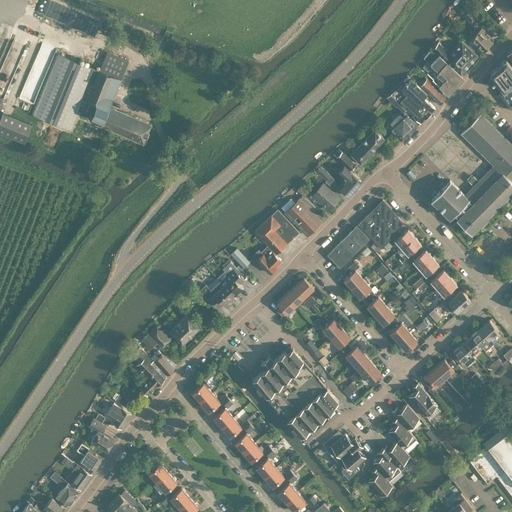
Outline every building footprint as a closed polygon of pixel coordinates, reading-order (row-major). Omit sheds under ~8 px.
[(473,3),(465,11),(474,21),(482,13),(473,3)] [(482,22),(472,32),(469,29),(464,34),(475,45),(480,40),(485,45),(493,37),(486,30),(488,27),(482,22)] [(434,42),(435,42),(455,61),(458,57),(466,64),(479,50),(463,36),(461,37),(459,37),(456,41),(456,43),(452,48),(440,36),(434,42)] [(101,66),(60,49),(35,110),(72,126),(80,106),(105,116),(103,120),(146,138),(154,118),(112,101),(130,56),(109,47),(101,66)] [(437,72),(435,75),(450,89),(465,72),(439,47),(425,61),(437,72)] [(511,59),(508,54),(502,58),(502,59),(492,67),(505,84),(501,88),(511,101),(511,59)] [(436,72),(428,64),(426,65),(430,69),(429,70),(434,74),(436,72)] [(436,103),(425,92),(429,88),(412,73),(402,83),(408,88),(402,95),(406,100),(405,100),(422,117),(436,103)] [(421,80),(441,99),(448,91),(429,73),(421,80)] [(403,106),(406,104),(407,102),(405,100),(392,87),(387,92),(396,101),(397,100),(403,106)] [(403,136),(419,120),(405,105),(389,121),(403,136)] [(0,126),(26,137),(34,119),(5,107),(0,117),(0,126)] [(463,127),(496,160),(489,167),(489,166),(488,167),(489,167),(482,175),(481,174),(481,175),(480,176),(475,171),(470,176),(475,181),(474,182),(473,182),(474,183),(467,190),(451,175),(433,193),(452,212),(455,208),(460,212),(459,214),(472,227),(511,186),(511,138),(481,109),(463,127)] [(362,159),(387,133),(377,124),(353,149),(362,159)] [(341,144),(335,149),(352,165),(357,159),(341,144)] [(321,160),(317,165),(327,175),(335,181),(338,178),(332,170),(321,160)] [(340,167),(348,174),(341,182),(351,191),(364,177),(345,161),(340,167)] [(341,193),(324,178),(315,189),(322,195),(321,196),(330,205),(341,193)] [(302,180),(298,185),(306,191),(310,186),(302,180)] [(323,216),(321,214),(326,210),(303,190),(286,207),(308,230),(323,216)] [(403,190),(395,197),(398,200),(406,193),(403,190)] [(380,199),(365,214),(360,219),(372,231),(383,242),(392,233),(389,230),(404,216),(386,196),(381,200),(380,199)] [(279,204),(257,226),(270,240),(272,237),(281,246),(301,227),(279,204)] [(358,221),(342,237),(348,243),(346,244),(352,250),(370,232),(358,221)] [(398,236),(403,242),(416,231),(410,223),(404,229),(401,226),(391,235),(394,239),(398,236)] [(422,238),(416,231),(403,242),(408,248),(404,251),(408,255),(419,246),(416,243),(422,238)] [(377,236),(372,241),(378,247),(383,242),(377,236)] [(272,237),(270,240),(265,244),(267,246),(259,254),(272,267),(278,261),(278,260),(283,255),(277,249),(281,246),(272,237)] [(342,261),(352,250),(346,244),(348,243),(342,237),(330,249),(342,261)] [(416,256),(421,263),(434,251),(428,244),(422,249),(419,246),(408,255),(412,260),(416,256)] [(245,262),(251,256),(242,246),(236,252),(245,262)] [(422,272),(426,276),(437,267),(435,264),(441,259),(434,251),(421,263),(426,268),(422,272)] [(377,252),(372,257),(377,262),(382,257),(377,252)] [(405,259),(400,262),(404,266),(412,260),(408,255),(405,259)] [(231,268),(222,276),(236,290),(245,281),(237,274),(241,270),(236,264),(237,262),(231,256),(225,262),(231,268)] [(354,283),(364,273),(357,265),(361,261),(356,257),(346,266),(349,269),(345,273),(354,283)] [(241,270),(246,266),(240,260),(237,262),(236,264),(241,270)] [(434,277),(439,283),(452,272),(446,264),(440,270),(437,267),(426,276),(429,280),(434,277)] [(395,270),(391,267),(386,272),(389,275),(395,270)] [(238,293),(236,290),(222,276),(218,272),(210,281),(207,279),(201,285),(210,295),(211,293),(220,302),(224,297),(229,302),(238,293)] [(306,272),(297,280),(307,291),(316,282),(306,272)] [(440,292),(444,297),(454,288),(451,285),(458,279),(452,272),(439,283),(444,289),(440,292)] [(366,288),(370,292),(381,282),(378,278),(373,283),(364,273),(354,283),(362,292),(366,288)] [(250,274),(247,278),(254,283),(257,279),(250,274)] [(429,281),(426,277),(420,282),(424,285),(429,281)] [(297,280),(288,289),(297,299),(307,291),(297,280)] [(369,300),(377,309),(388,300),(379,290),(385,286),(381,282),(370,292),(373,296),(369,300)] [(429,295),(436,287),(431,283),(425,291),(429,295)] [(407,284),(402,288),(406,292),(410,289),(407,284)] [(456,291),(454,288),(444,297),(448,301),(452,297),(459,305),(472,294),(463,284),(456,291)] [(288,308),(297,299),(288,289),(279,297),(282,301),(279,305),(283,310),(287,306),(288,308)] [(309,294),(314,299),(318,296),(313,290),(309,294)] [(412,291),(405,297),(408,300),(411,303),(417,297),(412,291)] [(314,299),(309,294),(305,297),(310,302),(314,299)] [(396,309),(388,300),(377,309),(386,319),(390,315),(393,319),(398,314),(395,311),(396,309)] [(431,307),(438,315),(443,311),(436,303),(431,307)] [(184,339),(202,323),(189,310),(172,326),(184,339)] [(324,322),(333,332),(343,322),(335,313),(331,317),(327,313),(322,317),(326,321),(324,322)] [(392,326),(401,335),(411,326),(403,317),(401,318),(398,314),(393,319),(396,322),(392,326)] [(491,314),(482,322),(495,338),(499,335),(495,330),(500,325),(491,314)] [(429,320),(425,315),(417,321),(421,326),(429,320)] [(158,321),(151,328),(164,341),(171,334),(158,321)] [(342,340),(346,344),(351,339),(347,335),(352,332),(343,322),(333,332),(341,341),(342,340)] [(482,322),(473,330),(482,340),(483,340),(487,345),(495,338),(482,322)] [(411,326),(401,335),(409,345),(413,341),(416,345),(421,340),(418,337),(419,335),(411,326)] [(158,338),(150,329),(146,333),(154,341),(158,338)] [(473,330),(464,338),(473,348),(482,340),(473,330)] [(312,335),(307,340),(314,348),(320,344),(312,335)] [(477,353),(473,348),(464,338),(455,346),(464,356),(468,361),(477,353)] [(347,348),(356,358),(366,348),(358,339),(354,343),(351,339),(346,344),(349,347),(347,348)] [(263,359),(267,363),(255,374),(255,373),(255,374),(304,431),(302,433),(307,438),(309,436),(308,434),(340,406),(342,408),(335,400),(340,396),(341,395),(329,382),(329,383),(320,373),(321,372),(315,365),(314,366),(305,355),(306,355),(295,342),(295,343),(293,341),(294,341),(293,340),(293,341),(276,356),(271,351),(263,359)] [(134,349),(141,357),(137,361),(149,374),(141,381),(149,390),(168,371),(142,342),(134,349)] [(320,353),(324,349),(320,344),(315,348),(320,353)] [(356,358),(364,367),(374,358),(366,348),(356,358)] [(164,349),(161,351),(156,356),(169,370),(177,363),(164,349)] [(325,350),(321,354),(325,359),(329,355),(325,350)] [(447,353),(437,361),(447,372),(456,364),(455,363),(459,359),(454,354),(450,357),(447,353)] [(496,357),(500,361),(504,357),(500,353),(496,357)] [(495,365),(500,361),(496,357),(491,361),(495,365)] [(383,367),(374,358),(364,367),(372,376),(373,375),(377,379),(382,375),(378,371),(383,367)] [(437,380),(447,372),(437,361),(428,369),(432,374),(428,377),(432,382),(436,379),(437,380)] [(204,371),(207,376),(217,368),(213,363),(204,371)] [(357,366),(351,371),(355,375),(360,370),(357,366)] [(473,371),(481,380),(485,377),(478,368),(473,371)] [(350,389),(358,382),(353,376),(345,384),(350,389)] [(194,386),(202,396),(213,387),(205,377),(194,386)] [(426,410),(439,399),(419,377),(414,381),(417,385),(410,391),(426,410)] [(221,396),(213,387),(202,396),(210,405),(221,396)] [(226,397),(231,393),(228,388),(222,393),(226,397)] [(127,401),(131,396),(121,389),(117,395),(127,401)] [(231,393),(226,397),(230,402),(235,397),(231,393)] [(393,405),(398,412),(399,411),(409,423),(421,413),(408,398),(401,404),(398,401),(393,405)] [(115,418),(123,423),(124,423),(133,409),(124,404),(115,399),(109,409),(117,415),(115,418)] [(216,411),(224,421),(234,412),(226,402),(216,411)] [(100,408),(97,413),(103,417),(107,412),(100,408)] [(231,430),(242,421),(245,418),(237,409),(234,412),(224,421),(231,430)] [(417,434),(416,432),(408,423),(409,423),(399,411),(398,412),(394,416),(397,419),(389,426),(398,436),(399,436),(403,440),(406,444),(417,434)] [(245,418),(248,422),(254,417),(250,413),(245,418)] [(93,436),(109,446),(117,434),(104,426),(107,421),(95,414),(91,421),(99,426),(93,436)] [(254,417),(248,422),(252,426),(257,422),(254,417)] [(511,418),(485,439),(487,442),(471,454),(489,477),(498,470),(511,487),(511,418)] [(431,423),(427,427),(434,434),(437,431),(431,423)] [(237,436),(245,445),(255,437),(247,427),(237,436)] [(328,444),(339,456),(361,436),(356,432),(353,435),(346,427),(332,440),(328,444)] [(345,463),(349,460),(353,465),(368,452),(361,445),(365,441),(361,436),(339,456),(345,463)] [(414,455),(405,444),(406,444),(403,440),(399,436),(398,436),(391,442),(388,438),(383,442),(403,465),(414,455)] [(253,455),(263,446),(266,444),(262,440),(260,442),(255,437),(245,445),(253,455)] [(84,463),(93,469),(95,465),(96,466),(105,453),(83,438),(78,444),(87,450),(82,456),(87,459),(84,463)] [(266,443),(266,444),(269,447),(275,443),(271,439),(266,443)] [(403,465),(383,442),(378,447),(381,450),(374,457),(378,462),(378,461),(391,475),(403,465)] [(275,443),(269,447),(273,452),(278,447),(275,443)] [(290,451),(298,458),(303,453),(292,444),(284,454),(286,455),(290,451)] [(74,457),(67,452),(63,457),(70,462),(74,457)] [(154,452),(148,457),(152,461),(157,456),(154,452)] [(258,462),(266,471),(277,462),(269,452),(258,462)] [(151,467),(159,477),(170,468),(162,458),(151,467)] [(93,469),(84,463),(79,459),(72,469),(77,473),(74,477),(83,484),(93,471),(93,469)] [(397,484),(394,480),(390,476),(391,475),(378,461),(378,462),(373,466),(376,469),(369,476),(382,490),(386,487),(389,490),(397,484)] [(284,471),(284,470),(286,468),(283,464),(280,466),(277,462),(266,471),(274,480),(284,471)] [(290,472),(295,468),(292,464),(286,468),(290,472)] [(72,499),(76,494),(82,486),(57,467),(52,472),(63,481),(66,483),(58,493),(67,501),(69,499),(72,499)] [(178,477),(170,468),(159,477),(167,486),(178,477)] [(295,468),(290,472),(294,477),(299,472),(295,468)] [(279,487),(287,496),(298,487),(290,478),(279,487)] [(173,492),(181,502),(191,493),(183,483),(173,492)] [(107,502),(115,510),(116,511),(119,508),(123,511),(129,511),(138,504),(132,498),(137,493),(126,484),(122,488),(121,487),(109,498),(110,499),(107,502)] [(163,495),(168,490),(164,486),(159,490),(163,495)] [(306,497),(298,487),(287,496),(295,506),(306,497)] [(454,509),(456,511),(473,511),(470,508),(474,504),(462,488),(454,494),(454,497),(456,500),(451,505),(454,509)] [(81,508),(95,494),(91,490),(78,505),(81,508)] [(168,490),(163,495),(166,499),(172,494),(168,490)] [(313,500),(318,495),(314,490),(308,495),(313,500)] [(36,501),(39,497),(33,491),(29,496),(36,501)] [(44,508),(43,509),(45,511),(50,511),(53,509),(56,511),(65,502),(54,493),(47,501),(41,496),(36,502),(44,508)] [(199,502),(191,493),(181,502),(189,511),(199,502)] [(427,497),(423,500),(426,505),(431,502),(427,497)] [(321,510),(329,503),(325,498),(316,505),(321,510)] [(43,509),(31,499),(26,504),(35,511),(42,511),(41,511),(43,509)] [(340,501),(334,506),(339,511),(340,511),(346,508),(340,501)]
